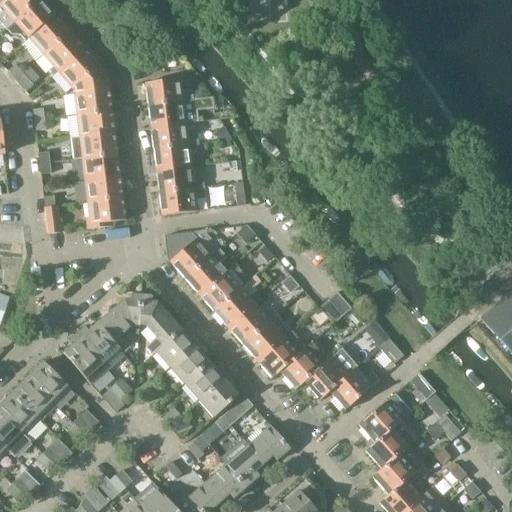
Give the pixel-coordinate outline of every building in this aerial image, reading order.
[(4,0),(0,4),(0,6),(14,23),(40,0),(4,0)] [(40,0),(14,23),(29,39),(56,16),(41,0),(40,0)] [(70,32),(56,16),(29,39),(43,56),(70,32)] [(53,76),(58,72),(85,49),(70,32),(43,56),(54,68),(49,71),(53,76)] [(107,75),(85,49),(58,72),(72,89),(73,93),(109,89),(107,75)] [(15,80),(22,73),(15,65),(8,72),(15,80)] [(22,73),(15,80),(22,88),(29,81),(22,73)] [(145,84),(148,106),(201,99),(200,89),(182,91),(180,79),(145,84)] [(73,93),(76,115),(112,111),(109,89),(73,93)] [(201,99),(148,106),(150,128),(186,123),(185,112),(204,110),(203,99),(201,99)] [(32,109),(33,119),(43,118),(42,108),(32,109)] [(78,137),(115,133),(112,111),(76,115),(78,137)] [(45,129),(43,118),(33,119),(34,130),(45,129)] [(153,150),(199,144),(197,133),(187,135),(186,123),(150,128),(153,150)] [(232,139),(227,131),(221,132),(222,141),(232,139)] [(81,158),(117,153),(115,133),(78,137),(68,138),(71,159),(81,158)] [(156,171),(192,167),(190,156),(200,155),(199,144),(153,150),(156,171)] [(39,164),(49,163),(48,152),(38,154),(39,164)] [(84,180),(120,176),(117,153),(81,158),(84,180)] [(233,175),(242,174),(240,162),(231,163),(233,175)] [(49,163),(39,164),(40,175),(50,174),(49,163)] [(159,193),(204,188),(203,177),(193,178),(192,167),(156,171),(159,193)] [(84,180),(87,203),(123,198),(120,176),(84,180)] [(238,194),(244,194),(243,185),(234,186),(235,192),(238,194)] [(159,193),(162,216),(197,212),(196,200),(206,199),(204,188),(159,193)] [(44,208),(54,207),(53,196),(43,197),(44,208)] [(87,230),(111,227),(110,223),(126,221),(123,198),(87,203),(89,219),(85,219),(87,230)] [(48,235),(60,233),(56,207),(54,207),(44,208),(48,235)] [(248,227),(239,233),(247,243),(255,236),(248,227)] [(167,260),(184,279),(211,255),(191,233),(164,236),(167,260)] [(265,247),(258,253),(266,261),(273,255),(265,247)] [(199,296),(226,272),(219,264),(225,258),(218,250),(212,256),(211,255),(184,279),(199,296)] [(199,296),(213,312),(253,277),(248,271),(242,276),(241,274),(234,280),(226,272),(199,296)] [(290,293),(299,285),(290,275),(281,283),(290,293)] [(228,329),(255,305),(248,296),(254,290),(254,289),(259,284),(253,277),(213,312),(228,329)] [(511,290),(480,319),(511,355),(511,290)] [(351,309),(337,292),(328,300),(342,317),(351,309)] [(0,323),(9,298),(0,294),(0,323)] [(118,306),(97,325),(121,353),(128,346),(120,336),(132,325),(139,326),(141,296),(130,295),(129,307),(126,307),(122,310),(118,306)] [(153,355),(156,353),(181,330),(162,309),(158,313),(154,309),(151,309),(152,297),(141,296),(139,326),(146,326),(157,339),(147,348),(153,355)] [(328,300),(319,308),(333,325),(342,317),(328,300)] [(228,329),(242,345),(277,315),(270,307),(263,313),(255,305),(228,329)] [(285,338),(276,329),(283,323),(277,315),(242,345),(257,362),(285,338)] [(124,356),(121,353),(97,325),(89,331),(85,327),(76,334),(108,370),(124,356)] [(188,338),(181,330),(156,353),(170,369),(200,343),(192,334),(188,338)] [(280,373),(307,348),(292,331),(285,338),(257,362),(272,379),(280,373)] [(383,333),(375,340),(381,347),(389,340),(383,333)] [(91,385),(108,370),(76,334),(68,342),(72,347),(63,354),(91,385)] [(295,391),(304,383),(342,349),(342,348),(331,358),(315,340),(307,348),(280,373),(295,391)] [(393,365),(403,356),(389,340),(381,347),(379,348),(393,365)] [(200,343),(170,369),(184,385),(210,363),(203,355),(207,351),(200,343)] [(320,401),(329,393),(356,368),(357,366),(342,349),(304,383),(320,401)] [(54,405),(70,389),(43,362),(27,379),(54,405)] [(216,370),(210,363),(184,385),(199,401),(228,375),(221,366),(216,370)] [(356,368),(329,393),(345,411),(372,387),(379,380),(372,371),(364,378),(356,368)] [(435,393),(418,373),(409,381),(426,400),(435,393)] [(236,384),(228,375),(199,401),(214,418),(239,396),(231,387),(236,384)] [(27,379),(12,394),(39,421),(54,405),(27,379)] [(126,396),(132,391),(121,379),(116,384),(126,396)] [(149,380),(137,391),(143,397),(155,386),(149,380)] [(113,393),(117,398),(119,399),(120,401),(126,396),(116,384),(110,389),(113,393)] [(160,392),(155,386),(143,397),(148,403),(160,392)] [(358,426),(374,444),(375,445),(402,421),(393,411),(408,398),(400,389),(358,426)] [(12,394),(0,405),(0,412),(24,436),(39,421),(12,394)] [(253,406),(245,397),(222,417),(230,426),(253,406)] [(162,419),(167,425),(179,415),(174,409),(162,419)] [(0,442),(9,452),(24,436),(0,412),(0,442)] [(172,431),(175,428),(184,421),(179,415),(167,425),(172,431)] [(436,423),(451,441),(460,433),(445,415),(436,423)] [(87,426),(83,422),(78,417),(72,423),(84,434),(89,428),(87,426)] [(223,432),(230,426),(222,417),(215,423),(223,432)] [(417,439),(402,421),(375,445),(374,444),(365,452),(381,470),(382,471),(409,446),(417,439)] [(79,439),(84,434),(72,423),(67,428),(79,439)] [(425,431),(435,442),(444,435),(434,423),(425,431)] [(276,461),(290,449),(270,427),(248,446),(264,464),(272,457),(276,461)] [(187,448),(189,450),(191,452),(198,460),(203,455),(201,452),(209,445),(201,436),(187,448)] [(221,459),(226,465),(246,488),(259,476),(255,472),(264,464),(248,446),(243,440),(221,459)] [(0,442),(0,460),(9,452),(0,442)] [(372,478),(388,496),(413,475),(425,464),(409,446),(382,471),(381,470),(372,478)] [(59,459),(53,454),(47,448),(42,454),(54,465),(59,459)] [(48,470),(54,465),(42,454),(37,459),(48,470)] [(181,474),(175,467),(173,465),(171,462),(165,467),(175,479),(181,474)] [(457,483),(466,475),(457,464),(448,472),(457,483)] [(226,465),(204,484),(220,502),(229,495),(233,499),(246,488),(226,465)] [(121,471),(115,476),(126,488),(132,483),(121,471)] [(379,504),(385,511),(403,511),(422,497),(414,488),(420,482),(413,475),(388,496),(379,504)] [(113,484),(120,493),(126,488),(115,476),(110,481),(113,484)] [(27,487),(24,484),(17,478),(12,484),(24,495),(29,490),(27,487)] [(304,478),(277,502),(285,511),(317,511),(311,505),(320,497),(304,478)] [(472,500),(481,493),(471,482),(463,489),(472,500)] [(135,499),(140,505),(145,511),(177,511),(153,483),(135,499)] [(18,501),(24,495),(12,484),(6,489),(18,501)] [(214,511),(212,509),(220,502),(204,484),(189,498),(186,494),(177,502),(185,511),(214,511)] [(403,511),(438,511),(445,506),(430,489),(422,497),(403,511)] [(96,511),(94,509),(87,501),(81,506),(86,511),(96,511)] [(285,511),(277,502),(265,511),(285,511)]
